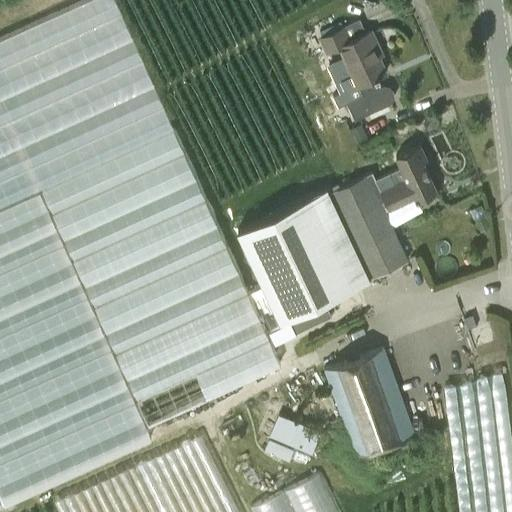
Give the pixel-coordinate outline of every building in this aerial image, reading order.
[(209,207),(115,0),(91,0),(0,41),(0,504),(5,503),(152,436),(146,424),(280,363),(247,290),(209,207)] [(344,27),(321,37),(327,52),(339,46),(344,56),(328,64),(341,91),(334,95),(338,105),(347,101),(355,118),(388,103),(391,100),(393,96),(393,92),(392,88),(388,85),(384,84),(380,85),(376,76),(386,71),(379,55),(375,46),(378,45),(371,30),(350,40),(344,27)] [(361,123),(349,128),(356,143),(368,137),(361,123)] [(395,155),(401,166),(388,172),(375,178),(381,190),(389,208),(415,197),(416,200),(421,197),(422,200),(433,195),(432,192),(437,190),(429,173),(423,161),(427,159),(420,144),(395,155)] [(328,185),(237,228),(262,283),(279,319),(406,260),(384,211),(389,208),(381,190),(375,178),(372,171),(370,172),(330,190),(328,185)] [(262,284),(249,290),(268,330),(281,324),(262,284)] [(326,307),(290,323),(295,334),(331,317),(326,307)] [(324,368),(355,454),(415,433),(384,346),(324,368)] [(321,431),(297,421),(288,444),(312,454),(321,431)]
